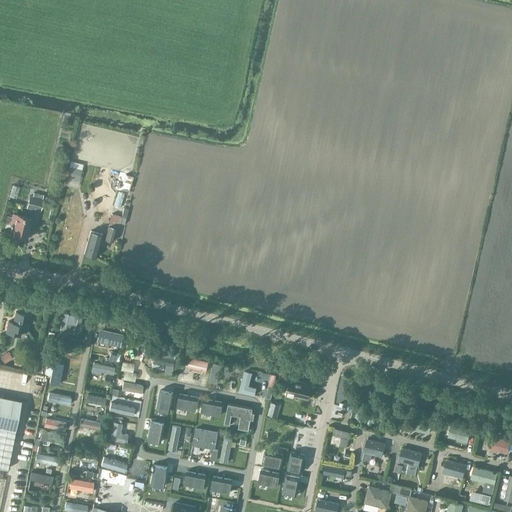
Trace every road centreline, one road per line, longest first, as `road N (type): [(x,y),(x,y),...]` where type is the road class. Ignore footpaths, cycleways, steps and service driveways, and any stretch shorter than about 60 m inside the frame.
road 1 (unclassified): [(277,336),(0,265)]
road 2 (residential): [(511,397),(277,336)]
